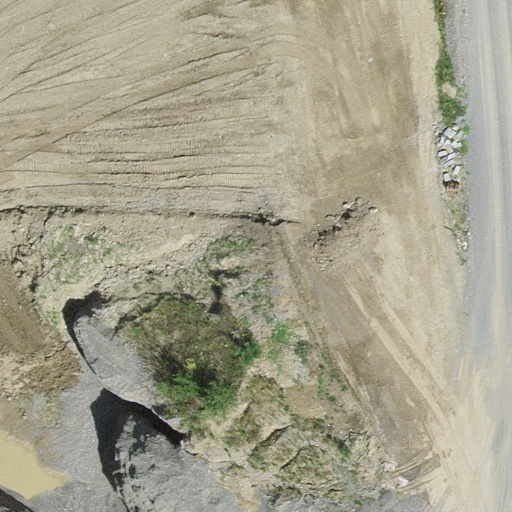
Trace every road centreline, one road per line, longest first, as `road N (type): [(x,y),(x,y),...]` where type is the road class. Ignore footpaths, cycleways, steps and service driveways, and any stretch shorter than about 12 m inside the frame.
road 1 (track): [(496,0),(511,289)]
road 2 (track): [(138,511),(0,384)]
road 3 (track): [(511,402),(500,461),(461,511)]
